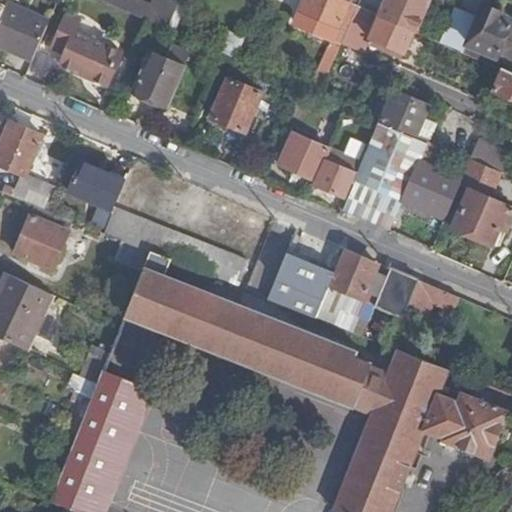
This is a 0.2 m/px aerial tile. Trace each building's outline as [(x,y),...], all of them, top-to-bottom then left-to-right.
[(99,0),(99,1),(147,23),(164,30),(176,5),(164,0),(150,0),(148,5),(136,0),(99,0)] [(328,53),(311,93),(318,96),(345,35),(350,22),(360,0),(304,0),(289,37),(328,53)] [(430,0),(428,0),(360,0),(350,22),(371,32),(368,39),(403,54),(413,33),(415,33),(430,0)] [(480,16),(456,5),(439,43),(463,54),(467,45),(480,16)] [(484,6),(480,16),(467,45),(511,64),(511,23),(501,18),(502,15),(484,6)] [(5,8),(0,19),(0,43),(12,48),(11,51),(34,61),(48,27),(5,8)] [(107,87),(122,53),(77,33),(81,22),(66,16),(51,49),(65,56),(60,67),(107,87)] [(350,22),(345,35),(366,43),(368,39),(371,32),(350,22)] [(235,56),(243,34),(226,28),(218,50),(235,56)] [(168,106),(186,63),(153,49),(135,92),(168,106)] [(511,101),(511,75),(503,72),(494,94),(511,101)] [(246,134),(264,93),(229,79),(212,119),(246,134)] [(395,96),(383,124),(412,136),(427,143),(433,129),(422,125),(428,110),(395,96)] [(0,152),(0,192),(38,207),(49,211),(58,191),(27,177),(44,137),(13,123),(0,152)] [(383,124),(345,213),(375,226),(412,136),(383,124)] [(281,166),(315,180),(325,158),(329,149),(295,134),(281,166)] [(412,136),(375,226),(389,232),(402,203),(427,143),(412,136)] [(438,148),(427,143),(402,203),(446,222),(462,187),(471,192),(453,230),(493,246),(501,229),(508,231),(511,221),(511,208),(490,199),(501,174),(472,162),(464,182),(430,168),(438,148)] [(511,157),(481,144),(472,162),(501,174),(509,178),(511,170),(511,157)] [(315,180),(314,185),(347,200),(358,173),(325,158),(315,180)] [(115,209),(127,183),(83,164),(71,193),(114,212),(115,209)] [(77,223),(49,211),(38,207),(17,254),(55,271),(77,223)] [(105,234),(152,254),(173,261),(240,288),(250,262),(115,209),(114,212),(105,234)] [(346,251),(340,248),(330,272),(337,274),(346,251)] [(379,265),(346,251),(337,274),(331,286),(365,299),(379,265)] [(442,395),(451,372),(399,352),(390,375),(357,361),(360,356),(166,277),(173,261),(152,254),(128,315),(148,323),(150,334),(178,345),(186,340),(340,403),(341,401),(374,415),(334,511),(394,511),(426,432),(444,440),(443,442),(491,460),(510,414),(464,395),(459,402),(442,395)] [(330,272),(289,255),(278,282),(325,301),(331,286),(337,274),(330,272)] [(405,320),(416,294),(421,282),(393,270),(377,308),(405,320)] [(0,339),(27,352),(53,295),(10,274),(0,295),(0,339)] [(325,301),(278,282),(270,300),(317,319),(325,301)] [(453,309),(458,299),(421,282),(416,294),(453,309)] [(107,511),(155,391),(106,372),(99,387),(77,445),(54,502),(79,511),(107,511)]
